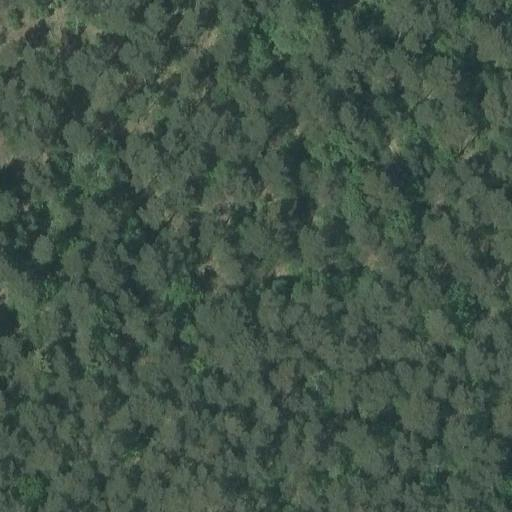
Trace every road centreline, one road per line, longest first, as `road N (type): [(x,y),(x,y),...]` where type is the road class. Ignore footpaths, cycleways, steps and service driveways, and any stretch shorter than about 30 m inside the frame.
road 1 (track): [(0,395),(197,304),(393,269),(410,259)]
road 2 (track): [(511,347),(410,259),(410,211),(386,144),(295,0)]
